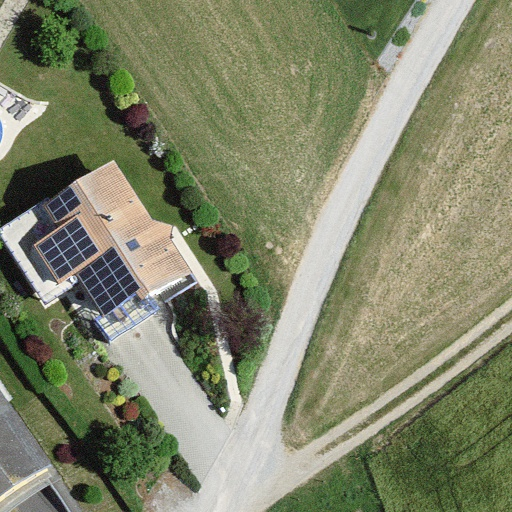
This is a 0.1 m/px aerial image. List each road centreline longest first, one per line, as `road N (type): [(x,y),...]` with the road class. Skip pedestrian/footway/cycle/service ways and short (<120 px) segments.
road 1 (residential): [(440,0),(352,170),(207,511)]
road 2 (track): [(216,511),(511,309)]
